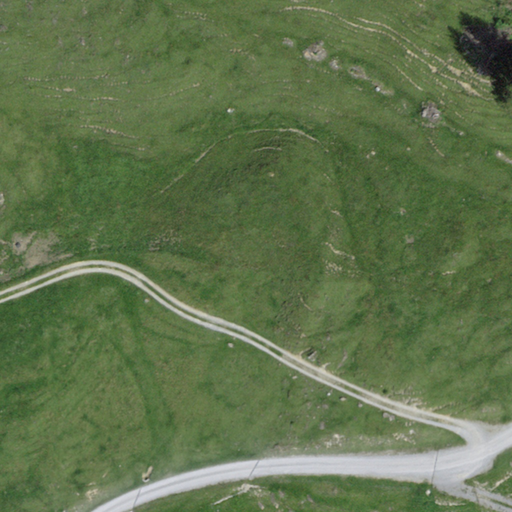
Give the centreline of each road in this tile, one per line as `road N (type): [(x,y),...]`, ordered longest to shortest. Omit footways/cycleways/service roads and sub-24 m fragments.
road 1 (track): [(511,435),(347,384),(192,314),(138,273),(95,267),(0,298)]
road 2 (unclassified): [(132,511),(198,477),(466,465),(511,441)]
